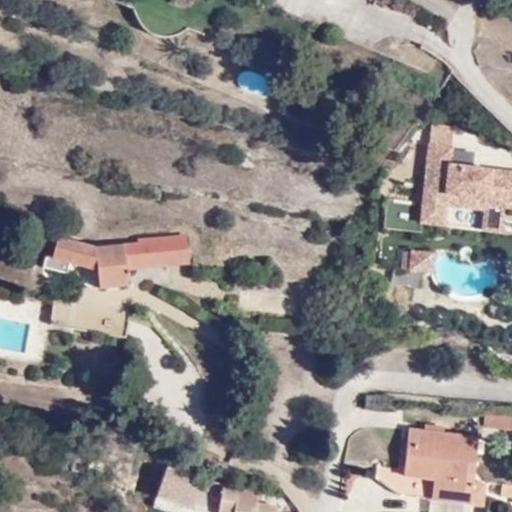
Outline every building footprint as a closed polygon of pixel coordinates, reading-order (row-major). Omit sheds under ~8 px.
[(431,127),(424,204),(388,201),(385,231),(421,234),(422,227),(445,230),(447,210),(486,213),(485,235),(502,237),(505,210),(511,210),(511,172),(450,167),(453,129),(431,127)] [(144,240),(94,245),(60,231),(52,254),(96,269),(99,287),(132,283),(130,265),(171,259),(166,229),(143,233),(144,240)] [(409,253),(408,270),(416,270),(418,254),(409,253)] [(436,255),(418,254),(416,270),(435,272),(436,255)] [(135,310),(62,298),(59,323),(131,335),(135,310)] [(511,413),(490,412),(488,428),(511,430),(511,413)] [(386,445),(384,459),(480,471),(482,439),(413,429),(412,448),(386,445)] [(480,471),(384,459),(381,478),(407,481),(406,493),(487,503),(488,484),(479,484),(480,471)] [(203,511),(213,482),(177,471),(166,502),(193,511),(203,511)] [(265,507),(268,492),(227,486),(224,511),(285,511),(285,510),(265,507)]
